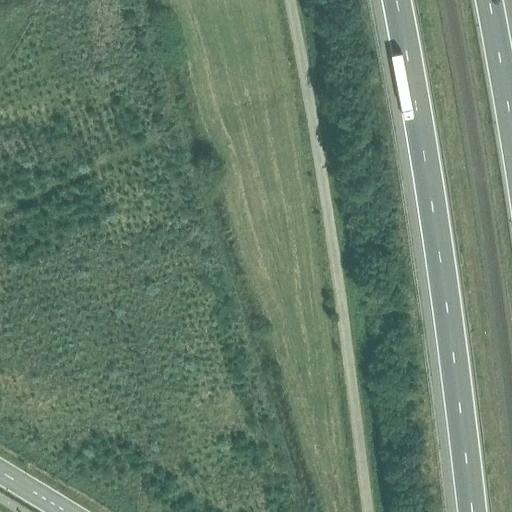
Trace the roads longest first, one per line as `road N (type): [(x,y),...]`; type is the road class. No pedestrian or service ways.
road 1 (unclassified): [(290,0),(368,511)]
road 2 (motorway): [(395,0),(470,511)]
road 3 (motorway): [(511,133),(488,0)]
